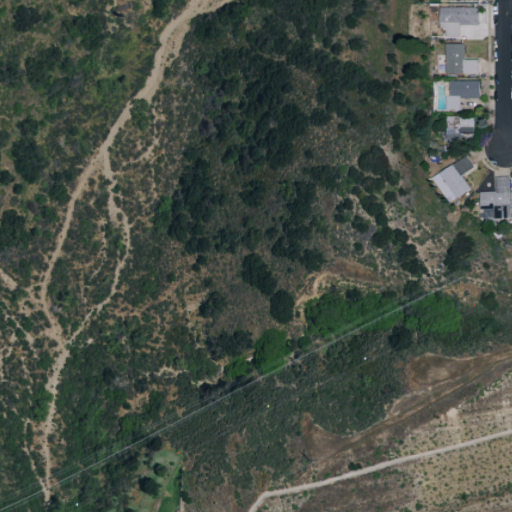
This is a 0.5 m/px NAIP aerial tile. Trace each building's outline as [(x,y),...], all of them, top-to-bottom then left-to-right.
[(461,24),(479,25),(480,8),(442,7),(442,29),(448,29),(447,37),(461,37),(461,24)] [(448,111),(462,110),(462,97),(481,97),(480,80),(452,81),(452,96),(447,97),(448,111)] [(447,142),(474,142),(475,117),(447,116),(447,142)] [(474,167),(468,156),(439,173),(444,182),(439,185),(450,202),(471,189),(462,175),(474,167)] [(481,192),(482,219),(511,218),(509,176),(495,177),(496,191),(481,192)]
